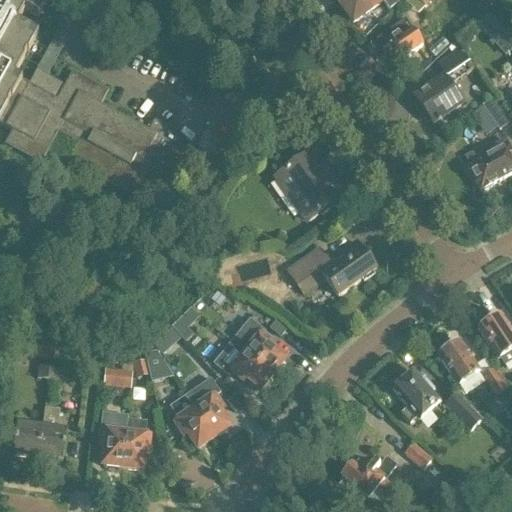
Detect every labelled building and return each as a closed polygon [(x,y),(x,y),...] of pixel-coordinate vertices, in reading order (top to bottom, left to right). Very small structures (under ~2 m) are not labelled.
[(0,0),(0,126),(12,133),(4,147),(41,167),(58,135),(78,147),(68,164),(125,195),(129,188),(157,204),(180,161),(153,146),(157,138),(100,108),(108,93),(72,74),(65,88),(37,73),(29,87),(16,79),(39,37),(18,25),(25,13),(38,21),(49,0),(0,0)] [(336,0),(353,24),(384,2),(391,13),(404,4),(401,0),(336,0)] [(420,15),(435,0),(411,0),(409,3),(420,15)] [(511,38),(491,15),(479,26),(506,58),(511,53),(511,38)] [(393,69),(422,49),(405,23),(375,43),(393,69)] [(432,126),(462,105),(450,88),(474,72),(458,49),(437,64),(446,78),(414,100),(432,126)] [(493,100),(481,109),(482,109),(483,111),(498,130),(499,132),(511,124),(493,100)] [(213,159),(221,145),(203,135),(196,149),(213,159)] [(511,176),(511,155),(505,142),(490,150),(488,146),(464,158),(470,169),(467,170),(480,193),(511,176)] [(308,225),(343,200),(311,156),(277,180),(308,225)] [(375,273),(355,245),(328,265),(319,251),(286,275),(303,298),(324,282),(338,300),(375,273)] [(511,335),(500,317),(489,324),(487,323),(481,327),(480,330),(477,332),(497,362),(499,360),(505,369),(511,364),(511,335)] [(178,323),(171,330),(185,345),(192,337),(186,332),(178,323)] [(233,345),(245,355),(272,377),(285,361),(271,350),(273,347),(260,337),(264,333),(251,323),(233,345)] [(278,323),(271,332),(281,340),(288,331),(278,323)] [(55,362),(57,344),(28,341),(25,359),(55,362)] [(165,364),(177,356),(167,341),(155,349),(165,364)] [(479,374),(459,344),(449,350),(446,350),(440,354),(439,357),(437,358),(457,389),(479,374)] [(242,360),(234,354),(226,363),(234,369),(230,374),(243,384),(246,381),(260,392),(272,377),(245,355),(242,360)] [(173,380),(157,355),(145,358),(152,385),(173,380)] [(136,381),(149,378),(146,363),(133,365),(136,381)] [(48,382),(50,369),(38,368),(36,381),(48,382)] [(60,383),(61,370),(50,369),(48,382),(60,383)] [(501,385),(492,371),(481,379),(494,399),(508,390),(504,383),(501,385)] [(130,392),(132,374),(108,372),(106,389),(130,392)] [(421,384),(417,379),(413,375),(403,384),(399,383),(394,388),(394,391),(392,393),(408,411),(401,417),(410,427),(416,421),(418,423),(439,405),(431,395),(434,392),(424,382),(421,384)] [(209,401),(203,393),(193,400),(199,409),(194,412),(213,441),(230,429),(219,414),(223,412),(213,398),(209,401)] [(470,435),(483,423),(457,396),(444,408),(470,435)] [(213,441),(194,412),(185,400),(170,410),(179,422),(174,426),(183,439),(186,437),(197,452),(213,441)] [(63,463),(67,433),(57,432),(59,413),(45,411),(42,431),(39,460),(63,463)] [(128,420),(127,436),(123,471),(142,473),(144,455),(148,455),(150,439),(144,439),(146,422),(128,420)] [(121,436),(122,426),(110,424),(109,434),(103,434),(101,450),(105,450),(103,468),(123,471),(127,436),(121,436)] [(39,460),(42,431),(17,428),(13,457),(39,460)] [(424,474),(433,463),(413,446),(404,457),(424,474)] [(383,483),(395,469),(385,461),(377,470),(367,462),(363,467),(359,463),(353,470),(351,468),(349,470),(346,471),(343,475),(343,477),(340,481),(342,483),(337,489),(346,496),(350,490),(366,503),(374,494),(394,510),(403,499),(383,483)]
